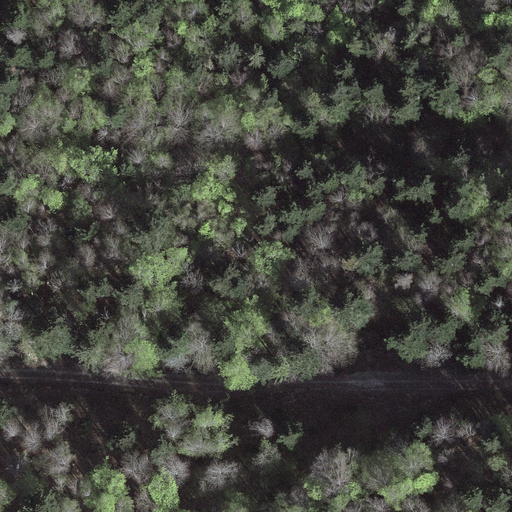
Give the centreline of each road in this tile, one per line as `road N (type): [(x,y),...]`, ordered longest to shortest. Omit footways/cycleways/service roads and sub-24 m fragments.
road 1 (track): [(0,145),(134,156),(511,129)]
road 2 (track): [(0,376),(511,388)]
road 3 (track): [(166,511),(405,388)]
